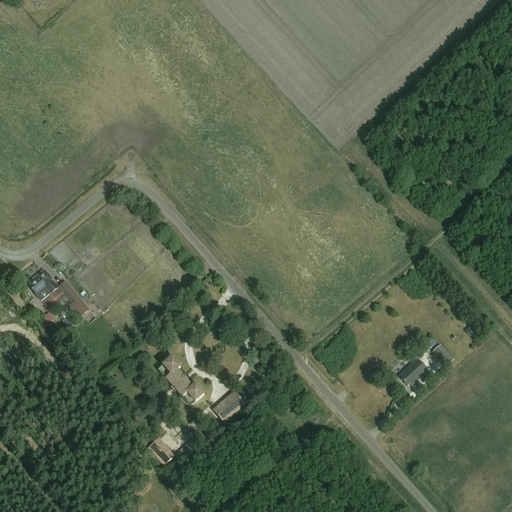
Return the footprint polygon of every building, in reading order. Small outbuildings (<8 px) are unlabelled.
[(52,296),(59,290),(44,272),(29,284),(31,287),(29,289),(41,303),(51,295),(52,296)] [(89,311),(65,283),(59,288),(73,304),(67,309),(77,321),(89,311)] [(54,321),(49,315),(44,319),(49,325),(54,321)] [(67,329),(73,325),(68,318),(62,323),(67,329)] [(471,339),(478,332),(473,326),(465,332),(471,339)] [(454,362),(440,347),(433,354),(446,369),(454,362)] [(193,390),(177,372),(180,369),(172,360),(163,368),(171,376),(165,381),(182,400),(187,396),(195,404),(204,396),(196,387),(193,390)] [(411,388),(428,373),(417,361),(398,379),(407,388),(409,386),(411,388)] [(224,425),(246,407),(234,393),(212,412),(224,425)] [(193,440),(174,457),(180,463),(199,446),(193,440)]
